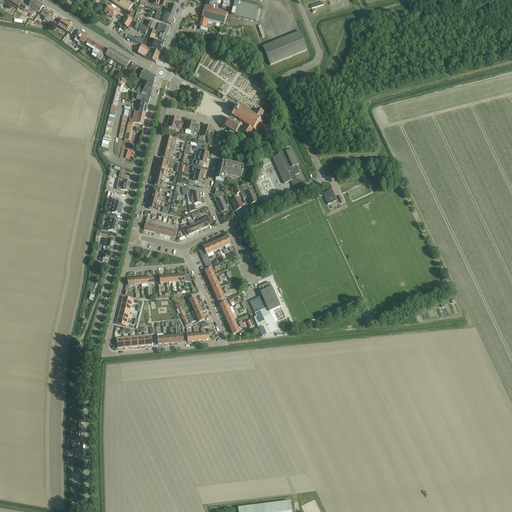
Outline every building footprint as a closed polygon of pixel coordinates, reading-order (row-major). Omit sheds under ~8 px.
[(19,7),(25,11),(25,10),(29,13),(31,14),(33,11),(34,9),(39,13),(40,12),(41,11),(40,11),(43,7),(33,0),(29,6),(28,7),(22,3),(19,7)] [(133,5),(129,2),(130,0),(129,0),(125,0),(126,0),(125,0),(113,0),(112,3),(128,13),(133,5)] [(213,9),(215,4),(217,4),(218,0),(216,0),(206,0),(205,7),(213,9)] [(164,14),(174,17),(177,8),(167,4),(166,2),(164,1),(162,1),(160,7),(164,8),(165,9),(165,10),(164,14)] [(255,22),(259,8),(235,2),(231,15),(255,22)] [(112,18),(117,11),(109,6),(104,13),(112,18)] [(40,15),(45,18),(50,11),(45,8),(40,15)] [(203,13),(226,19),(228,14),(204,8),(203,13)] [(45,18),(45,19),(52,24),(56,17),(54,16),(55,14),(50,11),(45,18)] [(155,19),(162,22),(171,25),(174,17),(164,14),(157,11),(155,19)] [(225,25),(226,19),(203,13),(202,18),(225,25)] [(121,24),(127,28),(132,22),(131,21),(132,19),(129,17),(128,18),(127,18),(127,19),(126,18),(121,24)] [(62,21),(59,19),(58,18),(54,24),(58,27),(66,32),(71,25),(63,20),(62,21)] [(199,30),(207,32),(208,29),(212,30),(213,26),(216,27),(219,28),(219,24),(217,24),(201,19),(199,27),(200,27),(199,30)] [(148,29),(155,31),(157,25),(150,22),(147,28),(148,29)] [(146,34),(148,29),(134,23),(132,28),(146,34)] [(159,25),(156,32),(167,35),(169,29),(163,27),(159,25)] [(147,33),(155,36),(156,36),(155,39),(164,43),(167,35),(156,32),(155,31),(148,29),(147,33)] [(74,41),(78,44),(79,42),(84,34),(80,31),(74,41)] [(270,66),(307,51),(300,32),(262,47),(270,66)] [(79,42),(78,44),(81,46),(80,47),(82,48),(84,45),(85,42),(88,37),(89,36),(84,34),(79,42)] [(86,46),(93,50),(98,43),(88,37),(85,42),(87,44),(86,46)] [(160,53),(164,44),(154,41),(151,49),(160,53)] [(94,51),(92,53),(98,57),(97,59),(100,62),(106,52),(103,50),(105,47),(98,43),(93,50),(94,51)] [(156,63),(160,54),(142,45),(137,54),(156,63)] [(109,64),(112,60),(111,60),(115,52),(110,49),(105,56),(109,58),(106,62),(109,64)] [(111,60),(112,60),(114,62),(111,65),(114,67),(117,63),(116,63),(120,55),(115,52),(111,60)] [(116,63),(117,63),(119,65),(116,68),(119,70),(122,66),(121,66),(125,58),(120,55),(116,63)] [(121,66),(122,66),(124,68),(121,72),(124,73),(127,69),(126,69),(130,61),(125,58),(121,66)] [(134,74),(138,67),(138,66),(133,63),(128,70),(134,74)] [(141,76),(153,84),(156,77),(144,70),(141,76)] [(143,81),(139,88),(143,90),(145,87),(151,91),(153,84),(141,76),(139,79),(143,81)] [(142,93),(150,96),(152,91),(151,91),(145,87),(143,90),(139,88),(138,88),(136,91),(141,93),(142,93)] [(141,102),(141,104),(148,106),(150,97),(138,94),(136,100),(141,101),(141,102)] [(141,104),(139,113),(145,115),(147,108),(148,106),(141,104)] [(231,115),(231,116),(232,117),(232,116),(233,117),(243,124),(245,125),(245,126),(246,126),(249,127),(256,117),(253,115),(252,114),(250,113),(250,112),(249,112),(246,110),(245,110),(244,109),(245,108),(243,107),(244,106),(240,104),(239,106),(238,105),(238,106),(232,116),(231,115)] [(103,138),(102,141),(109,143),(110,139),(115,116),(117,107),(111,106),(109,116),(104,137),(104,138),(103,138)] [(246,126),(245,127),(245,128),(244,129),(243,130),(244,130),(243,131),(242,131),(242,132),(243,132),(248,135),(248,136),(249,135),(250,134),(250,133),(251,132),(251,131),(252,130),(257,132),(259,129),(263,132),(266,128),(261,125),(264,122),(259,119),(260,117),(261,117),(261,116),(262,115),(262,116),(262,115),(263,113),(263,114),(264,113),(263,113),(258,109),(257,109),(257,110),(256,111),(256,112),(255,113),(254,113),(255,113),(253,115),(256,117),(249,127),(246,126)] [(118,137),(120,138),(124,139),(129,117),(130,111),(125,110),(123,116),(118,137)] [(145,116),(145,115),(139,113),(135,113),(131,112),(131,111),(125,141),(130,142),(134,127),(132,127),(133,123),(143,125),(145,116)] [(241,127),(243,124),(233,117),(231,120),(230,119),(225,127),(230,130),(229,132),(233,135),(234,133),(235,134),(240,126),(241,127)] [(176,128),(181,130),(183,123),(177,122),(177,120),(174,119),(170,119),(168,128),(175,129),(176,128)] [(187,122),(185,130),(186,130),(189,131),(193,132),(198,133),(200,126),(195,125),(195,124),(187,122)] [(210,145),(213,136),(209,135),(211,128),(204,126),(202,136),(209,138),(207,144),(210,145)] [(166,136),(165,142),(176,145),(177,139),(166,136)] [(194,147),(193,150),(195,150),(200,151),(198,157),(207,159),(209,154),(202,152),(203,149),(195,147),(194,147)] [(290,182),(291,184),(293,188),(296,187),(297,187),(297,186),(303,184),(301,181),(298,182),(295,176),(299,174),(296,166),(299,165),(292,149),(285,152),(285,151),(283,150),(279,152),(278,154),(278,155),(272,158),(276,167),(278,168),(279,168),(281,172),(280,172),(279,174),(284,184),(290,182)] [(128,151),(126,157),(125,159),(132,161),(134,153),(128,151)] [(172,160),(173,155),(162,152),(161,158),(172,160)] [(192,161),(191,165),(199,167),(200,163),(206,164),(207,159),(198,157),(195,156),(193,161),(192,161)] [(225,179),(226,175),(223,174),(225,164),(222,164),(222,162),(220,162),(215,180),(216,181),(216,180),(223,182),(224,179),(225,179)] [(226,175),(230,176),(231,176),(240,178),(243,168),(243,167),(241,167),(240,166),(240,167),(239,166),(238,166),(237,166),(237,165),(236,165),(234,165),(233,165),(233,164),(232,164),(232,165),(230,164),(228,164),(228,163),(226,163),(222,162),(222,164),(225,164),(223,174),(226,175)] [(195,171),(193,176),(203,179),(204,173),(198,172),(198,169),(192,167),(191,170),(195,171)] [(201,184),(203,179),(193,176),(192,182),(189,181),(188,184),(194,185),(195,183),(201,184)] [(128,192),(130,182),(125,181),(121,180),(121,181),(120,181),(120,182),(121,182),(122,182),(120,190),(128,192)] [(192,191),(191,188),(186,189),(188,200),(191,200),(200,198),(199,193),(193,194),(192,191)] [(328,205),(336,201),(331,190),(323,194),(323,195),(328,205)] [(250,205),(256,202),(252,192),(246,195),(244,191),(240,193),(243,200),(247,198),(250,205)] [(113,198),(109,212),(112,213),(112,214),(120,216),(123,204),(120,203),(121,201),(113,198)] [(201,204),(200,198),(191,200),(192,205),(188,206),(189,213),(195,211),(195,205),(201,204)] [(235,212),(243,208),(239,198),(231,202),(235,212)] [(223,200),(216,203),(221,214),(223,213),(224,215),(228,213),(227,211),(223,200)] [(111,221),(108,231),(116,233),(119,223),(118,222),(119,219),(111,217),(110,220),(111,221)] [(200,222),(203,230),(208,227),(207,226),(211,224),(208,217),(204,219),(200,222)] [(143,230),(149,231),(151,220),(146,219),(143,230)] [(195,224),(198,232),(203,230),(200,222),(195,224)] [(190,226),(193,234),(198,232),(195,224),(190,226)] [(172,226),(170,237),(175,238),(178,227),(172,226)] [(188,236),(193,234),(190,226),(186,227),(186,226),(181,228),(184,234),(187,233),(188,236)] [(221,240),(224,247),(230,245),(227,237),(221,240)] [(106,240),(104,247),(103,247),(103,250),(104,250),(109,251),(110,249),(112,249),(114,242),(108,240),(108,241),(106,240)] [(215,242),(218,250),(224,247),(221,240),(215,242)] [(209,245),(213,252),(218,250),(215,242),(209,245)] [(204,250),(205,253),(207,255),(213,252),(209,245),(203,248),(204,250)] [(109,255),(109,251),(104,250),(103,254),(104,254),(103,258),(100,257),(100,260),(103,261),(102,262),(107,263),(109,255)] [(205,272),(208,278),(214,275),(211,269),(205,272)] [(208,278),(210,284),(217,281),(214,275),(208,278)] [(210,284),(213,290),(219,287),(217,281),(210,284)] [(267,317),(270,315),(269,313),(280,308),(269,283),(258,288),(260,294),(263,293),(269,306),(264,308),(267,317)] [(213,290),(215,296),(222,293),(219,287),(213,290)] [(225,299),(222,293),(215,296),(218,302),(225,299)] [(277,330),(270,315),(267,317),(264,308),(269,306),(263,293),(260,294),(262,297),(249,302),(256,317),(254,318),(262,337),(277,330)] [(123,297),(121,304),(131,306),(133,299),(123,297)] [(189,301),(192,306),(197,304),(195,298),(189,301)] [(220,305),(222,311),(229,309),(229,308),(226,303),(220,305)] [(121,304),(120,311),(129,313),(131,306),(121,304)] [(222,311),(225,317),(231,314),(234,313),(237,312),(236,309),(233,311),(232,307),(229,308),(229,309),(222,311)] [(194,312),(192,313),(194,318),(197,317),(202,314),(200,309),(194,312)] [(120,311),(118,317),(128,320),(129,313),(120,311)] [(205,320),(202,314),(197,317),(199,322),(205,320)] [(225,317),(228,323),(234,320),(231,314),(225,317)] [(118,317),(117,324),(126,326),(128,320),(118,317)] [(228,323),(230,329),(237,326),(234,320),(228,323)] [(239,332),(237,326),(230,329),(233,335),(239,332)] [(151,335),(144,336),(145,346),(152,345),(151,335)] [(72,451),(73,451),(82,451),(82,445),(80,445),(80,441),(75,441),(75,445),(73,445),(73,449),(72,449),(72,451)] [(290,511),(290,506),(290,503),(238,509),(237,511),(290,511)]
